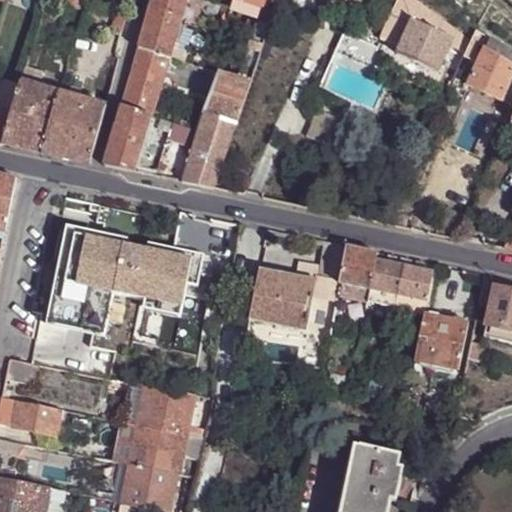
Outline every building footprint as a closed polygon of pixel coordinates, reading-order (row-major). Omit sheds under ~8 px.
[(71,0),(69,7),(85,11),(88,0),(71,0)] [(140,51),(171,60),(188,0),(154,0),(149,21),(140,51)] [(188,0),(171,60),(184,63),(202,0),(188,0)] [(261,12),(265,0),(227,0),(227,2),(229,2),(256,10),(261,12)] [(412,0),(400,0),(393,18),(384,38),(402,46),(398,56),(439,75),(451,48),(465,54),(471,40),(412,0)] [(252,24),(256,10),(229,2),(225,16),(252,24)] [(82,23),(85,11),(69,7),(65,18),(82,23)] [(264,27),(271,29),(274,19),(267,17),(264,27)] [(259,40),(266,43),(271,29),(264,27),(259,40)] [(469,88),(511,107),(511,53),(476,32),(464,60),(479,66),(469,88)] [(338,53),(366,65),(374,46),(346,34),(338,53)] [(153,118),(171,60),(140,51),(132,80),(123,110),(153,120),(153,118)] [(244,81),(252,83),(262,56),(254,53),(244,81)] [(27,69),(22,84),(39,89),(44,75),(27,69)] [(205,116),(237,127),(252,83),(244,81),(237,79),(220,74),(205,116)] [(43,157),(61,96),(39,89),(22,84),(17,103),(4,148),(24,152),(43,157)] [(108,110),(61,96),(43,157),(68,162),(92,167),(108,110)] [(0,147),(4,148),(17,103),(15,103),(2,99),(0,106),(0,111),(2,112),(1,116),(0,115),(0,147)] [(136,176),(153,120),(123,110),(106,169),(136,176)] [(182,185),(214,192),(237,127),(205,116),(199,135),(182,185)] [(0,174),(0,230),(7,232),(17,178),(0,174)] [(46,185),(41,211),(85,219),(90,195),(46,185)] [(108,198),(90,195),(85,219),(83,229),(102,232),(108,198)] [(436,236),(460,242),(469,219),(448,210),(436,236)] [(189,215),(174,213),(170,231),(185,234),(189,215)] [(137,239),(104,241),(99,255),(98,256),(100,319),(131,319),(164,316),(163,294),(184,293),(181,253),(145,254),(144,239),(137,239)] [(363,252),(349,249),(343,282),(342,284),(344,284),(371,290),(376,260),(377,254),(363,252)] [(376,260),(371,290),(401,296),(407,267),(408,261),(397,258),(394,264),(390,263),(376,260)] [(407,267),(401,296),(430,302),(437,273),(426,270),(420,269),(419,263),(408,261),(407,267)] [(307,330),(315,282),(295,278),(260,271),(251,320),(307,330)] [(307,330),(331,335),(342,284),(343,282),(316,277),(315,282),(307,330)] [(369,301),(371,290),(344,284),(341,298),(368,303),(369,301)] [(511,290),(485,285),(481,303),(493,306),(489,324),(506,328),(511,329),(511,290)] [(401,296),(371,290),(369,301),(399,304),(401,296)] [(430,302),(401,296),(399,304),(398,308),(428,314),(430,302)] [(450,319),(428,314),(419,361),(451,368),(460,370),(470,323),(450,319)] [(511,329),(506,328),(489,324),(486,337),(503,341),(511,342),(511,329)] [(202,329),(183,326),(175,367),(194,371),(202,329)] [(242,336),(221,332),(215,362),(236,366),(242,336)] [(451,368),(419,361),(418,367),(450,374),(451,368)] [(11,362),(7,381),(35,387),(40,367),(11,362)] [(236,366),(215,362),(213,376),(234,380),(236,366)] [(329,387),(343,390),(346,378),(331,375),(329,387)] [(124,424),(187,436),(196,397),(132,385),(124,424)] [(411,396),(382,391),(381,398),(409,403),(410,404),(411,399),(411,396)] [(428,403),(411,399),(410,404),(409,403),(408,407),(427,410),(428,403)] [(0,416),(0,426),(58,437),(63,412),(4,400),(0,416)] [(179,476),(186,445),(201,448),(203,440),(187,436),(124,424),(116,463),(129,466),(179,476)] [(347,511),(362,446),(353,444),(338,511),(347,511)] [(403,476),(397,474),(401,455),(362,446),(347,511),(389,511),(392,499),(393,492),(399,493),(403,476)] [(129,466),(120,506),(150,511),(171,511),(179,476),(129,466)] [(0,511),(47,511),(49,504),(64,507),(67,495),(0,481),(0,511)]
